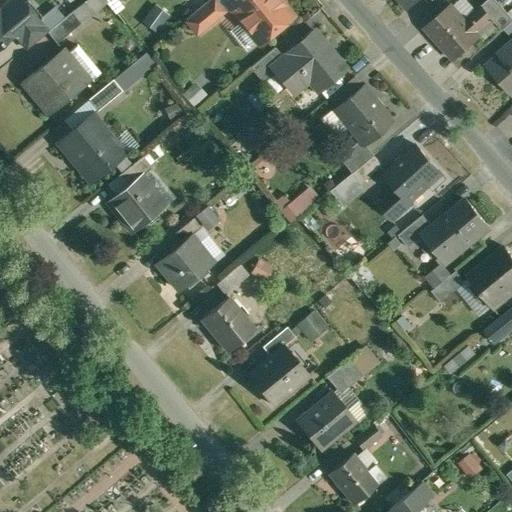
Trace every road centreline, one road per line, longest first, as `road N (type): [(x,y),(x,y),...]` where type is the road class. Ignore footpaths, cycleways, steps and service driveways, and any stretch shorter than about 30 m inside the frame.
road 1 (residential): [(0,188),(262,511)]
road 2 (residential): [(347,0),(511,181)]
